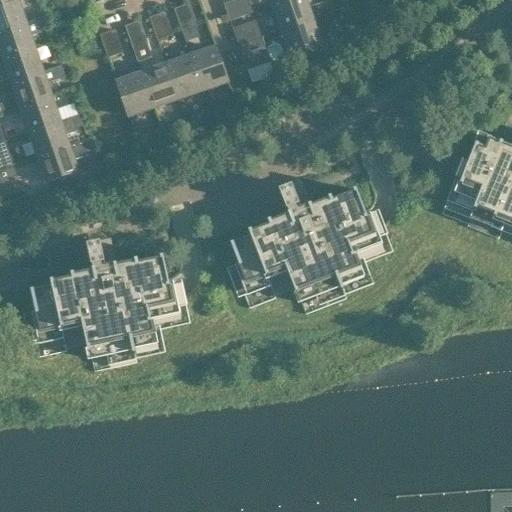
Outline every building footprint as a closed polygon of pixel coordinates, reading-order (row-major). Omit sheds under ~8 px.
[(16,0),(0,5),(0,33),(26,24),(17,0),(16,0)] [(288,0),(273,5),(282,30),(312,19),(308,8),(331,0),(288,0)] [(175,10),(182,32),(197,27),(189,5),(175,10)] [(227,13),(230,21),(253,13),(250,5),(227,13)] [(41,6),(32,9),(35,19),(44,16),(41,6)] [(150,18),(158,41),(173,36),(165,13),(150,18)] [(312,19),(282,30),(291,55),(321,45),(322,44),(328,29),(330,28),(326,15),(312,19)] [(0,33),(0,47),(4,60),(34,49),(30,37),(49,31),(45,17),(26,24),(0,33)] [(126,27),(133,49),(148,44),(140,22),(126,27)] [(233,30),(238,45),(258,38),(253,23),(233,30)] [(100,36),(108,58),(123,53),(115,31),(100,36)] [(216,48),(191,57),(203,91),(228,82),(216,48)] [(242,56),(247,70),(270,62),(265,48),(242,56)] [(4,60),(13,84),(43,73),(34,49),(4,60)] [(191,57),(166,66),(178,100),(203,91),(191,57)] [(13,84),(21,109),(52,98),(47,84),(66,77),(62,66),(43,73),(13,84)] [(166,66),(142,74),(154,108),(178,100),(166,66)] [(154,108),(142,74),(117,83),(129,117),(154,108)] [(21,109),(30,133),(60,123),(60,122),(52,98),(21,109)] [(69,147),(65,136),(78,132),(73,117),(60,122),(60,123),(30,133),(38,158),(69,147)] [(511,149),(502,146),(503,144),(500,143),(500,145),(480,137),(476,145),(452,207),(472,215),(471,217),(474,218),(474,216),(492,223),(491,225),(494,226),(494,224),(511,231),(511,149)] [(69,147),(38,158),(47,183),(77,172),(73,161),(92,154),(87,140),(69,147)] [(0,162),(0,171),(14,167),(11,158),(0,162)] [(0,182),(0,199),(22,191),(17,177),(0,182)] [(358,265),(382,255),(356,190),(354,191),(355,193),(333,202),(331,197),(329,198),(330,200),(312,207),(309,199),(299,203),(292,186),(280,191),(289,216),(272,223),(271,221),(268,222),(270,226),(252,233),(252,231),(249,232),(250,234),(230,242),(231,244),(255,305),(294,289),(300,303),(302,302),(302,300),(319,293),(321,297),(341,289),(342,291),(344,290),(342,285),(362,277),(358,265)] [(178,326),(173,302),(163,257),(161,258),(161,260),(139,265),(138,260),(135,261),(136,263),(117,267),(115,259),(105,261),(101,243),(88,246),(93,272),(75,276),(74,274),(72,275),(73,279),(54,283),(54,281),(51,282),(52,284),(31,288),(32,291),(31,291),(45,355),(87,345),(90,360),(93,359),(93,357),(111,353),(112,357),(133,353),(133,354),(136,354),(135,348),(156,344),(153,331),(178,326)]
